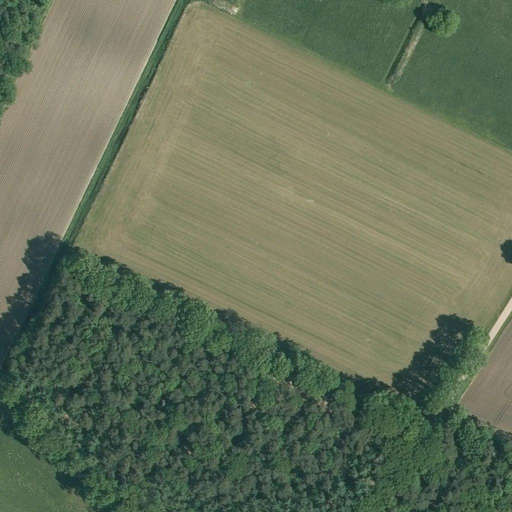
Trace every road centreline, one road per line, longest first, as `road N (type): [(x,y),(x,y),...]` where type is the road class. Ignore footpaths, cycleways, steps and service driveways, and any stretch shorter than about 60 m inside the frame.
road 1 (track): [(441,409),(511,302)]
road 2 (track): [(376,511),(441,409)]
